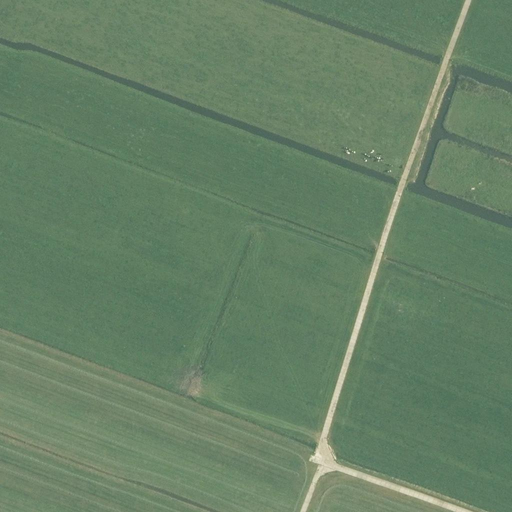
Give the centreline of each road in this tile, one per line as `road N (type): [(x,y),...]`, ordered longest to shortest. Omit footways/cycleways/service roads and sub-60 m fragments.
road 1 (track): [(511,313),(377,263),(447,53)]
road 2 (track): [(300,511),(316,464),(327,459),(465,511)]
road 3 (track): [(377,263),(253,219)]
